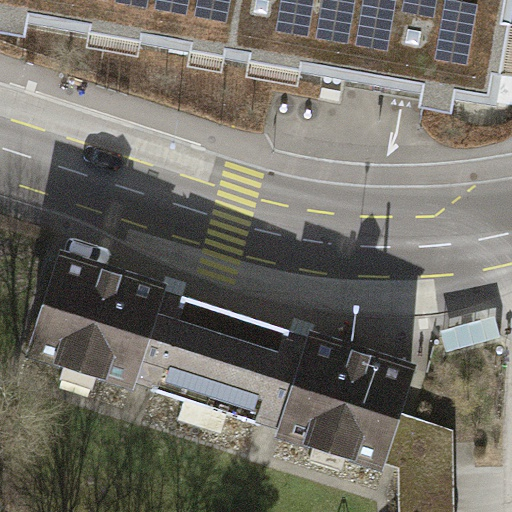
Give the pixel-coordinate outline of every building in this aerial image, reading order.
[(0,0),(0,14),(230,54),(239,0),(0,0)] [(511,0),(239,0),(230,54),(496,100),(511,5),(511,0)] [(131,382),(158,288),(63,257),(32,350),(131,382)] [(131,382),(281,430),(311,337),(158,288),(131,382)] [(311,337),(281,430),(380,462),(410,369),(311,337)]
